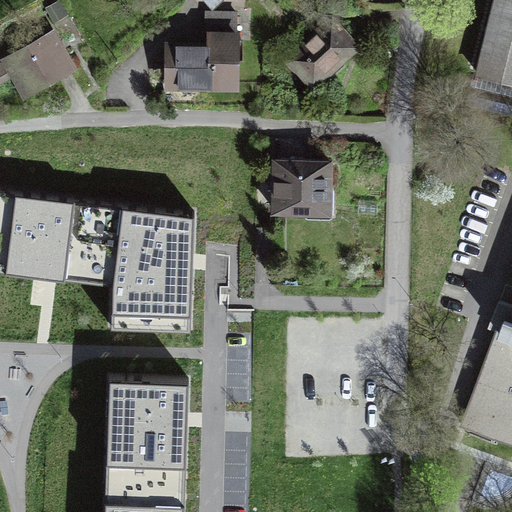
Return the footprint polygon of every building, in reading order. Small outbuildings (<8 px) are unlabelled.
[(511,0),(492,0),(474,74),(511,82),(511,0)] [(207,54),(167,53),(166,87),(239,89),(240,19),(208,19),(207,54)] [(311,90),(355,52),(330,24),(287,62),(311,90)] [(50,35),(0,63),(3,69),(0,71),(0,83),(8,79),(20,100),(71,71),(50,35)] [(332,159),(272,157),(270,214),(331,216),(332,159)] [(0,190),(0,270),(51,277),(112,284),(110,328),(190,330),(193,261),(194,214),(0,190)] [(511,337),(500,333),(465,430),(511,447),(511,337)] [(109,379),(104,511),(184,511),(187,419),(189,382),(109,379)] [(481,511),(497,511),(511,484),(511,475),(493,466),(472,507),(481,511)]
